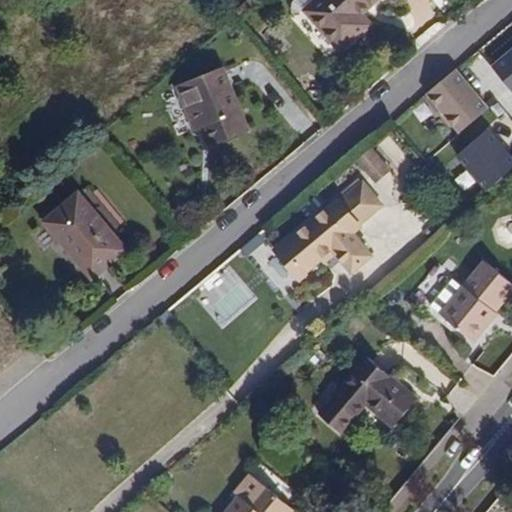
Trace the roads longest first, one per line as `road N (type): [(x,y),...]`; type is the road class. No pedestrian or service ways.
road 1 (residential): [(0,407),(508,0)]
road 2 (unknown): [(99,511),(415,232)]
road 3 (secondary): [(511,417),(434,511)]
